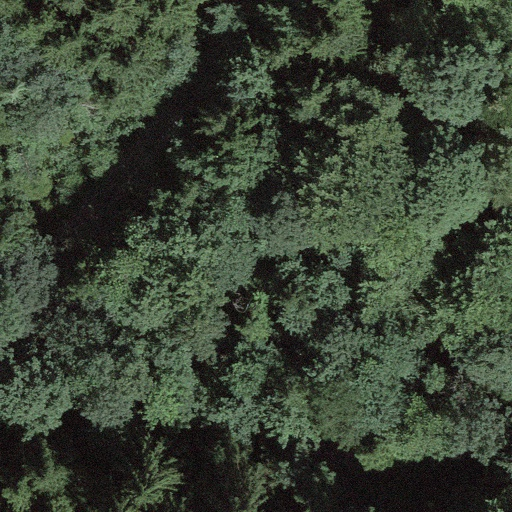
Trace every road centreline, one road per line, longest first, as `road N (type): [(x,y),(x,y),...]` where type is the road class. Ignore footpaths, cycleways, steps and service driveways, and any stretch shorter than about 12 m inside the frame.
road 1 (track): [(147,179),(238,403),(382,468),(511,449)]
road 2 (track): [(250,0),(147,179),(0,315)]
